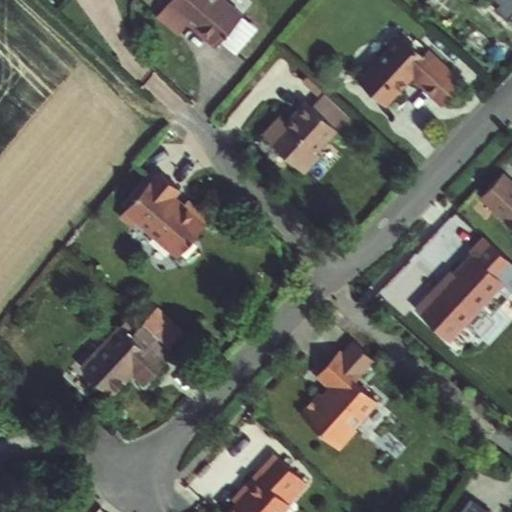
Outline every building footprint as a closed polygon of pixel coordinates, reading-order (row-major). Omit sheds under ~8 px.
[(218,0),(165,0),(152,16),(175,35),(184,23),(212,46),(237,16),(218,0)] [(511,25),(511,23),(511,0),(501,0),(505,3),(497,12),(511,25)] [(438,107),(462,79),(399,27),(352,79),(382,104),(404,78),(438,107)] [(322,89),(308,104),(330,124),(344,110),(333,100),(322,89)] [(311,150),(332,127),(330,124),(308,104),(303,99),(282,121),(276,116),(258,135),(298,172),(315,153),(311,150)] [(117,214),(130,225),(170,260),(203,223),(180,203),(176,208),(167,200),(173,193),(151,174),(117,214)] [(511,193),(495,178),(473,201),(511,237),(511,193)] [(130,225),(117,214),(112,219),(124,230),(130,225)] [(511,275),(479,246),(465,261),(469,265),(435,302),(431,298),(409,322),(440,351),(466,323),(496,290),(501,295),(511,304),(511,275)] [(501,295),(496,290),(466,323),(471,327),(501,295)] [(175,351),(142,321),(130,333),(120,324),(81,366),(111,394),(133,370),(146,382),(175,351)] [(342,350),(367,372),(378,360),(353,338),(342,350)] [(367,372),(342,350),(318,376),(332,388),(325,395),(320,392),(300,414),(341,451),(358,431),(356,428),(379,402),(358,382),(367,372)] [(251,489),(234,508),(238,511),(285,511),(291,506),(289,503),(307,484),(276,454),(246,485),(251,489)]
